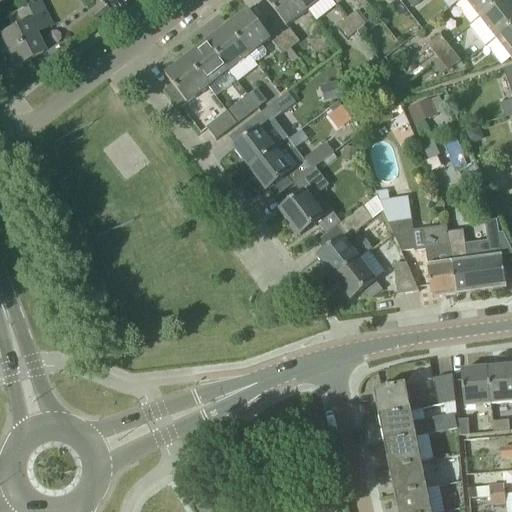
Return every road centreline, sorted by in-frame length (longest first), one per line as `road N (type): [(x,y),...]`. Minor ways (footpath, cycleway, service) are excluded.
road 1 (residential): [(272,248),(126,49)]
road 2 (tertiary): [(328,359),(511,326)]
road 3 (residential): [(359,511),(328,359)]
road 4 (tertiary): [(220,400),(152,411),(88,437)]
road 5 (tertiary): [(100,466),(220,400)]
road 6 (primary): [(4,308),(23,429)]
road 7 (primary): [(51,420),(4,308)]
road 8 (residential): [(28,120),(126,49)]
